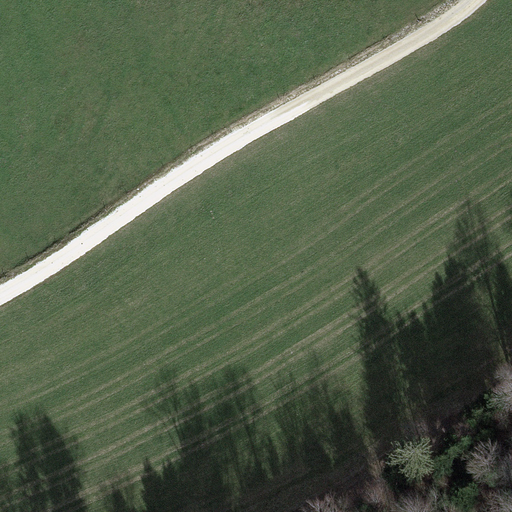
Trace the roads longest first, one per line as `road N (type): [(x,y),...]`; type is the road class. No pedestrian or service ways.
road 1 (track): [(477,0),(0,297)]
road 2 (track): [(511,398),(302,511)]
